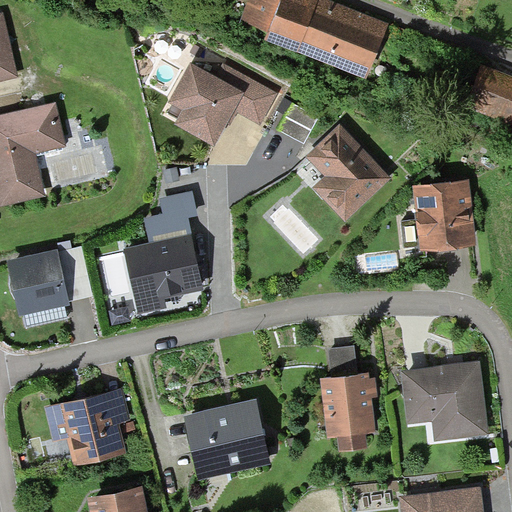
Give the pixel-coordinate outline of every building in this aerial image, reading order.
[(318,0),(250,0),(246,13),(365,59),(378,23),(318,0)] [(0,76),(13,73),(0,14),(0,76)] [(217,76),(191,62),(165,110),(212,136),(230,103),(260,119),(274,95),(222,67),(217,76)] [(511,75),(486,65),(473,101),(511,115),(511,75)] [(50,105),(0,116),(0,198),(40,189),(30,146),(58,140),(50,105)] [(291,105),(277,131),(298,143),(313,117),(291,105)] [(384,175),(339,124),(308,151),(327,173),(316,183),(342,213),(384,175)] [(416,184),(422,240),(470,235),(464,179),(416,184)] [(188,234),(129,247),(142,304),(161,300),(158,289),(199,280),(188,234)] [(55,254),(64,299),(87,294),(78,249),(55,254)] [(54,250),(10,259),(19,308),(64,299),(55,254),(54,250)] [(331,348),(335,378),(355,375),(352,346),(331,348)] [(477,363),(405,371),(411,420),(433,417),(436,435),(485,429),(477,363)] [(324,379),(330,432),(341,431),(343,442),(363,440),(362,429),(369,428),(363,374),(355,375),(335,378),(324,379)] [(116,390),(46,407),(53,435),(72,430),(78,455),(118,445),(112,420),(123,418),(116,390)] [(252,398),(188,412),(202,473),(265,459),(252,398)] [(90,494),(93,511),(143,511),(139,485),(90,494)] [(479,511),(477,486),(400,495),(401,511),(479,511)]
